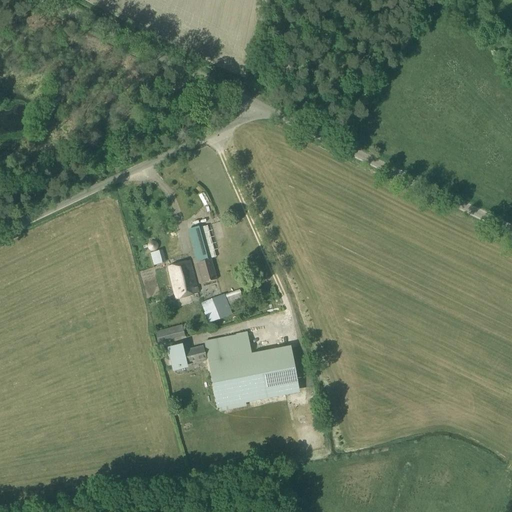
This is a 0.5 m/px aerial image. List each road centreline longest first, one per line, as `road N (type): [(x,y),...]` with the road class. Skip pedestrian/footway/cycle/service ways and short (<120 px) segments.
road 1 (unclassified): [(0,233),(241,120),(256,104)]
road 2 (unclassified): [(256,104),(511,233)]
road 3 (unclassified): [(256,104),(43,0)]
